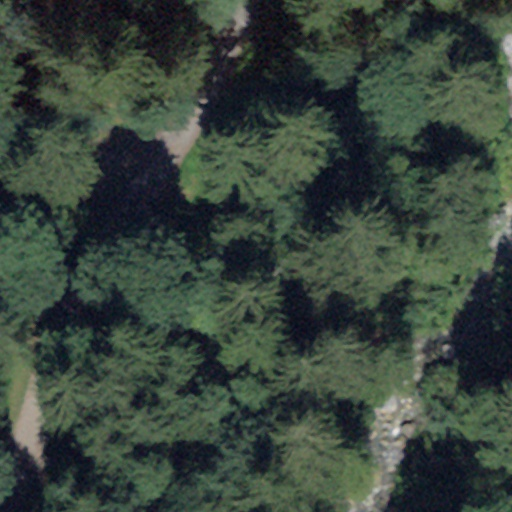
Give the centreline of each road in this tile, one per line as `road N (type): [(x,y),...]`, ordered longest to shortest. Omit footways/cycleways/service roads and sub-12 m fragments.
road 1 (track): [(2,511),(42,359),(258,0)]
road 2 (track): [(206,92),(0,127)]
